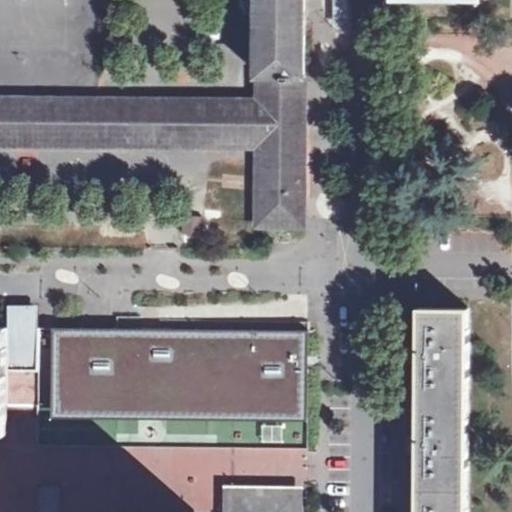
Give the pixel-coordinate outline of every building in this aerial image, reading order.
[(260,0),(260,77),(305,78),(305,0),(260,0)] [(305,78),(260,77),(260,101),(0,98),(0,144),(259,147),(259,226),(304,226),(305,78)] [(8,303),(8,325),(39,326),(39,304),(8,303)] [(412,344),(412,362),(421,361),(421,435),(412,434),(411,451),(420,449),(420,511),(466,511),(469,307),(421,307),(421,346),(412,344)] [(0,431),(6,431),(6,404),(310,407),(312,331),(39,326),(8,325),(0,325),(0,431)] [(295,511),(295,497),(233,496),(233,511),(295,511)]
